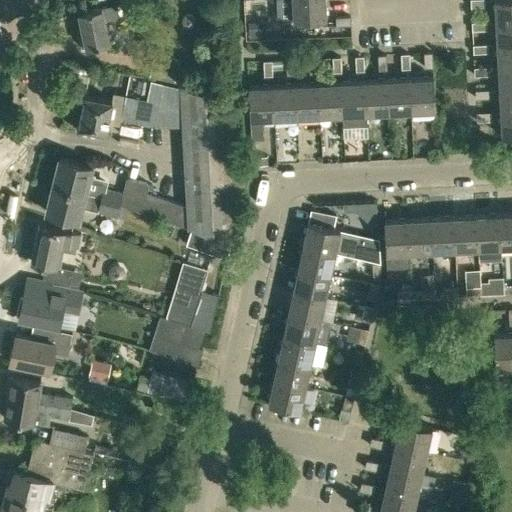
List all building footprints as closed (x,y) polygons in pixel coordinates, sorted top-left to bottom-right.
[(325,0),(292,0),(294,19),(327,17),(325,0)] [(511,0),(495,0),(497,20),(511,19),(511,0)] [(123,4),(117,5),(102,8),(102,7),(79,11),(82,28),(77,28),(81,46),(86,45),(86,47),(109,43),(104,18),(125,14),(123,4)] [(181,17),(181,24),(185,28),(190,29),(195,25),(196,19),(192,14),(187,14),(181,17)] [(337,25),(351,24),(351,16),(336,16),(337,25)] [(511,42),(511,19),(497,20),(498,43),(511,42)] [(473,21),(473,30),(488,29),(487,21),(473,21)] [(266,36),(265,26),(248,27),(249,37),(266,36)] [(511,65),(511,42),(498,43),(499,67),(511,65)] [(474,44),(474,52),(489,51),(489,43),(474,44)] [(433,51),(424,52),(425,66),(433,66),(433,51)] [(409,53),(401,53),(402,68),(410,67),(409,53)] [(149,78),(174,83),(179,85),(182,74),(177,73),(179,60),(154,54),(149,78)] [(387,68),(387,54),(378,54),(379,69),(387,68)] [(364,55),(356,55),(356,70),(365,70),(364,55)] [(342,71),(341,56),(333,57),(334,71),(342,71)] [(318,72),(317,57),(309,58),(310,73),(318,72)] [(295,59),(287,59),(287,74),(295,73),(295,59)] [(273,75),(272,60),(264,60),(265,75),(273,75)] [(511,65),(499,67),(500,90),(511,89),(511,65)] [(490,66),(475,67),(475,75),(490,74),(490,66)] [(412,109),(436,108),(434,75),(410,77),(412,109)] [(410,77),(387,78),(388,111),(412,109),(410,77)] [(363,79),(365,112),(388,111),(387,78),(363,79)] [(148,81),(139,79),(137,93),(146,94),(148,81)] [(363,79),(340,80),(342,113),(342,125),(366,124),(365,112),(363,79)] [(317,82),(319,114),(342,113),(340,80),(317,82)] [(120,117),(147,123),(152,99),(160,101),(163,85),(151,82),(147,98),(125,94),(120,117)] [(317,82),(294,83),(295,115),(319,114),(317,82)] [(160,101),(152,99),(147,123),(176,129),(179,105),(170,103),(171,95),(182,97),(181,88),(179,87),(179,85),(174,83),(173,87),(163,85),(160,101)] [(294,83),(270,84),(272,117),(295,115),(294,83)] [(188,204),(176,200),(170,220),(192,228),(232,241),(238,219),(229,95),(181,84),(181,88),(182,97),(188,204)] [(263,117),(272,117),(270,84),(249,85),(250,118),(251,139),(264,138),(263,117)] [(476,89),(477,97),(491,97),(491,89),(476,89)] [(511,89),(500,90),(501,113),(511,112),(511,89)] [(113,99),(112,99),(85,94),(79,126),(107,131),(113,99)] [(477,112),(478,120),(492,119),(492,111),(477,112)] [(511,112),(501,113),(503,135),(511,134),(511,112)] [(267,156),(253,156),(253,164),(267,163),(267,156)] [(60,157),(53,184),(86,192),(92,165),(60,157)] [(126,177),(123,191),(120,203),(170,220),(176,200),(147,191),(149,182),(126,177)] [(117,215),(120,203),(100,199),(101,196),(86,192),(53,184),(46,211),(79,219),(82,207),(117,215)] [(101,196),(100,199),(120,203),(123,191),(103,187),(101,196)] [(354,200),(353,222),(374,222),(374,200),(354,200)] [(511,211),(500,212),(501,246),(511,245),(511,211)] [(501,246),(500,212),(476,213),(478,247),(479,259),(502,258),(501,246)] [(476,213),(453,214),(455,248),(478,247),(476,213)] [(430,215),(432,249),(455,248),(453,214),(430,215)] [(430,215),(407,217),(409,251),(432,249),(430,215)] [(386,252),(409,251),(407,217),(384,218),(386,252)] [(303,244),(336,251),(380,261),(378,239),(350,233),(349,242),(339,239),(341,228),(309,221),(303,244)] [(38,225),(31,262),(46,265),(43,277),(77,288),(81,275),(56,267),(63,230),(38,225)] [(187,242),(229,256),(232,241),(192,228),(187,242)] [(303,244),(298,266),(331,274),(336,251),(303,244)] [(166,316),(182,321),(193,325),(205,328),(210,330),(220,294),(202,289),(207,269),(183,262),(166,316)] [(380,262),(372,263),(372,278),(381,277),(380,262)] [(124,278),(126,272),(122,266),(115,264),(109,268),(108,275),(112,281),(118,282),(124,278)] [(293,289),(326,296),(331,274),(298,266),(293,289)] [(421,289),(420,289),(420,297),(435,297),(435,288),(434,288),(434,273),(420,274),(421,289)] [(488,278),(489,294),(504,293),(503,277),(488,278)] [(82,290),(53,283),(28,278),(19,318),(59,326),(64,300),(80,303),(82,290)] [(367,297),(375,299),(378,285),(370,283),(367,297)] [(466,287),(466,295),(481,294),(480,286),(466,287)] [(443,288),(443,296),(458,295),(458,287),(443,288)] [(293,289),(288,311),(321,319),(326,296),(293,289)] [(397,290),(398,299),(412,298),(412,290),(397,290)] [(362,320),(370,322),(373,307),(365,305),(362,320)] [(288,311),(283,334),(315,341),(321,319),(288,311)] [(149,348),(198,364),(202,351),(198,350),(205,328),(193,325),(182,321),(176,340),(154,332),(149,348)] [(68,355),(73,333),(45,327),(42,339),(16,333),(10,361),(49,369),(53,352),(68,355)] [(365,344),(368,330),(360,328),(357,342),(365,344)] [(511,332),(493,333),(495,367),(511,365),(511,332)] [(310,364),(315,341),(283,334),(278,357),(310,364)] [(352,364),(360,366),(363,352),(355,350),(352,364)] [(278,357),(273,379),(305,387),(310,364),(278,357)] [(83,378),(102,381),(105,361),(85,359),(83,378)] [(147,367),(145,375),(135,373),(132,387),(179,399),(184,376),(147,367)] [(347,387),(355,388),(358,374),(350,372),(347,387)] [(11,377),(8,397),(62,406),(63,396),(40,392),(41,382),(11,377)] [(302,401),(305,387),(273,379),(268,402),(300,409),(300,408),(305,409),(306,402),(302,401)] [(342,409),(350,411),(353,396),(345,395),(342,409)] [(71,407),(62,406),(8,397),(5,418),(49,424),(50,415),(69,418),(71,407)] [(155,398),(151,412),(167,416),(171,402),(155,398)] [(390,418),(376,415),(374,423),(389,426),(390,418)] [(399,420),(394,442),(427,450),(432,427),(399,420)] [(49,442),(85,451),(88,436),(52,427),(49,442)] [(371,437),(369,445),(384,448),(385,440),(371,437)] [(15,470),(11,484),(50,494),(53,481),(85,489),(93,453),(85,451),(49,442),(34,438),(26,473),(15,470)] [(422,472),(427,450),(394,442),(389,465),(422,472)] [(366,460),(364,468),(379,471),(380,463),(366,460)] [(417,495),(422,472),(389,465),(384,488),(417,495)] [(453,479),(448,502),(456,504),(465,505),(470,507),(475,484),(469,483),(461,481),(453,479)] [(375,485),(361,482),(359,490),(374,493),(375,485)] [(50,494),(11,484),(7,483),(0,511),(2,511),(41,511),(45,495),(50,496),(50,494)] [(412,511),(417,495),(384,488),(379,510),(387,511),(412,511)]
